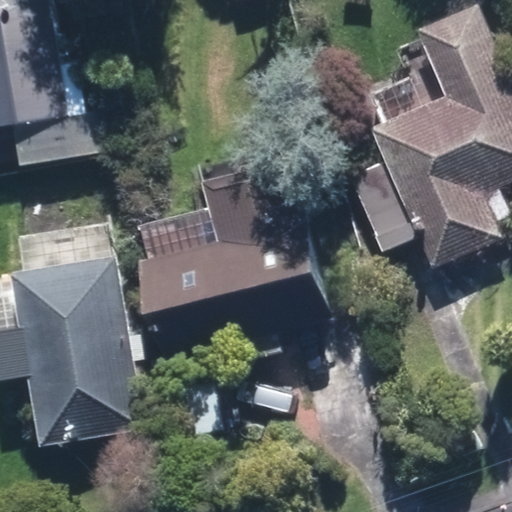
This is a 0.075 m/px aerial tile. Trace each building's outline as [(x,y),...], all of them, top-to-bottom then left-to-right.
[(0,0),(0,128),(15,127),(19,167),(110,157),(98,49),(69,52),(63,0),(0,0)] [(401,155),(361,171),(392,251),(432,235),(442,258),(511,230),(511,42),(497,5),(435,30),(447,60),(375,89),(401,155)] [(158,254),(181,350),(352,309),(331,222),(299,230),(283,163),(215,179),(229,237),(158,254)] [(39,270),(0,273),(0,331),(12,330),(17,379),(49,376),(55,437),(154,427),(134,220),(35,230),(39,270)] [(378,314),(300,340),(324,412),(401,387),(378,314)]
